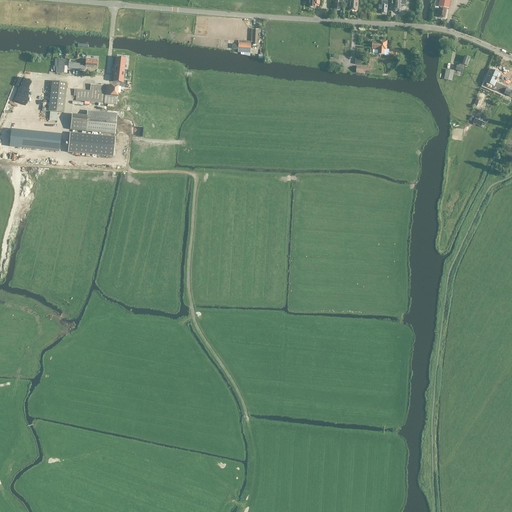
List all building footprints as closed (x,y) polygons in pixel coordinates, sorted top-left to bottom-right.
[(310,0),(310,7),(311,8),(312,8),(313,7),(316,8),(316,5),(320,5),(319,0),(310,0)] [(340,10),(341,6),(345,6),(345,0),(335,0),(335,10),(336,10),(339,11),(340,10)] [(350,0),(349,11),(358,11),(358,0),(350,0)] [(401,13),(402,5),(406,6),(406,0),(401,0),(399,0),(390,0),(390,5),(395,5),(394,12),(401,13)] [(441,0),(440,7),(441,7),(441,9),(440,9),(439,17),(445,18),(447,10),(444,10),(444,8),(448,8),(449,0),(441,0)] [(379,11),(381,12),(381,13),(387,14),(388,6),(388,1),(382,1),(382,6),(379,6),(379,11)] [(379,55),(385,55),(385,50),(387,50),(387,42),(381,41),(381,43),(380,43),(380,42),(374,42),(374,45),(374,49),(379,50),(379,55)] [(251,44),(239,43),(239,52),(250,53),(251,44)] [(339,54),(333,54),(333,50),(330,50),(330,53),(331,53),(331,58),(339,58),(339,54)] [(468,67),(470,58),(465,56),(462,65),(460,64),(459,66),(457,66),(456,70),(462,72),(463,68),(466,69),(467,66),(468,67)] [(116,58),(114,82),(124,83),(126,60),(116,58)] [(64,73),(64,60),(57,59),(57,67),(55,67),(55,73),(64,73)] [(97,60),(94,60),(87,60),(86,67),(97,68),(98,61),(97,61),(97,60)] [(489,75),(496,79),(500,71),(494,68),(491,75),(486,73),(484,78),(487,80),(489,75)] [(452,82),(454,72),(446,70),(444,80),(452,82)] [(64,113),(67,83),(52,82),(49,112),(64,113)] [(494,90),(502,94),(504,94),(502,99),(506,101),(511,92),(507,90),(507,88),(497,84),(494,90)] [(117,114),(96,112),(87,111),(87,115),(72,114),(70,130),(115,134),(117,114)] [(484,129),(488,120),(480,117),(477,126),(484,129)] [(115,137),(70,133),(68,152),(112,157),(115,137)]
